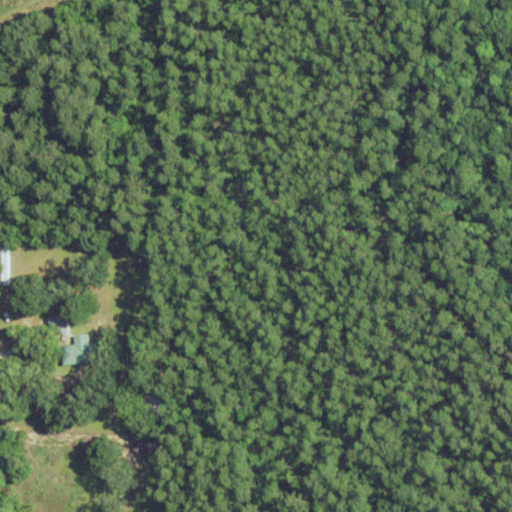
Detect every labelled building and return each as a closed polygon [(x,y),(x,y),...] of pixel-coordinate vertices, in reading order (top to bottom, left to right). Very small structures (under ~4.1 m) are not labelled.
[(0,285),(7,285),(8,243),(0,243),(0,285)] [(49,318),(66,317),(68,335),(51,336),(49,318)] [(102,343),(104,362),(63,367),(61,347),(75,346),(74,336),(88,335),(89,344),(102,343)] [(146,394),(164,393),(164,418),(146,418),(146,394)] [(134,436),(159,435),(159,455),(134,455),(134,436)]
